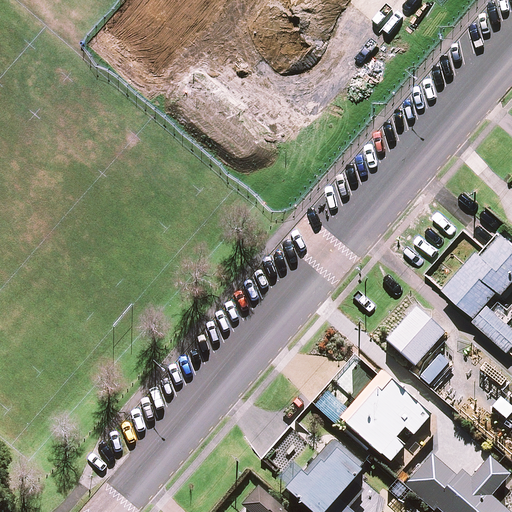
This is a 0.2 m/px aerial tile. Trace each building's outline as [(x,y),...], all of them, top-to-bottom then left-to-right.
[(511,282),(511,240),(503,232),(484,254),(480,250),(445,289),(476,317),(473,320),(508,351),(511,347),(511,325),(490,306),(511,282)] [(447,331),(418,306),(387,342),(415,367),(447,331)] [(377,375),(357,356),(335,380),(357,400),(339,420),(347,427),(343,431),(366,452),(370,447),(388,463),(404,446),(396,438),(405,428),(414,436),(434,414),(384,368),(377,375)] [(448,364),(439,356),(420,377),(430,385),(448,364)] [(363,464),(333,437),(318,454),(305,468),(300,474),(289,464),(275,479),(312,511),(325,511),(362,471),(359,469),(363,464)] [(467,484),(431,453),(406,483),(440,511),(509,511),(491,496),(509,475),(488,458),(467,484)] [(286,511),(260,487),(243,505),(249,511),(286,511)]
